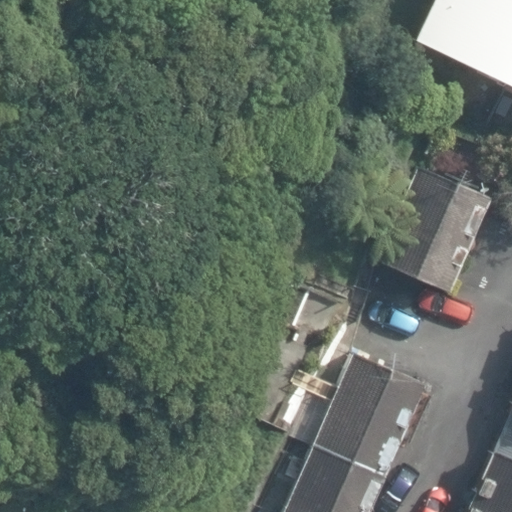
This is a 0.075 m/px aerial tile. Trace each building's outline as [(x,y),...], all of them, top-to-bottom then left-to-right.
[(511,0),(425,0),(406,39),(511,91),(511,0)] [(484,200),(402,165),(360,259),(442,295),(484,200)] [(420,389),(343,356),(305,444),(383,477),(420,389)] [(368,511),(383,477),(305,444),(276,511),(368,511)] [(511,511),(511,463),(492,455),(465,511),(511,511)]
